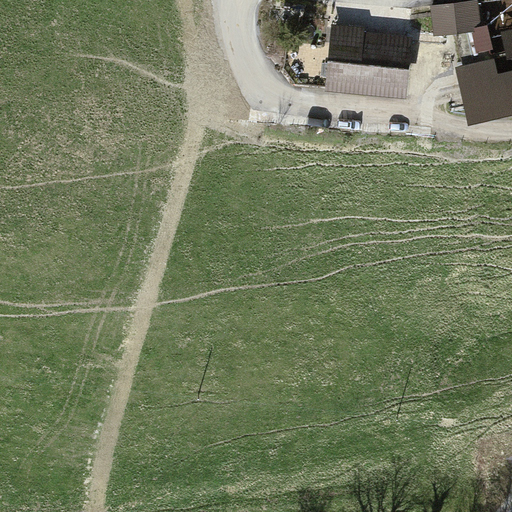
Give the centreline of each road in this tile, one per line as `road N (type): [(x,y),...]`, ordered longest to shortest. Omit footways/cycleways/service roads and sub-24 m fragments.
road 1 (track): [(245,0),(246,32),(262,75),(291,106),(511,129)]
road 2 (track): [(239,511),(511,476)]
